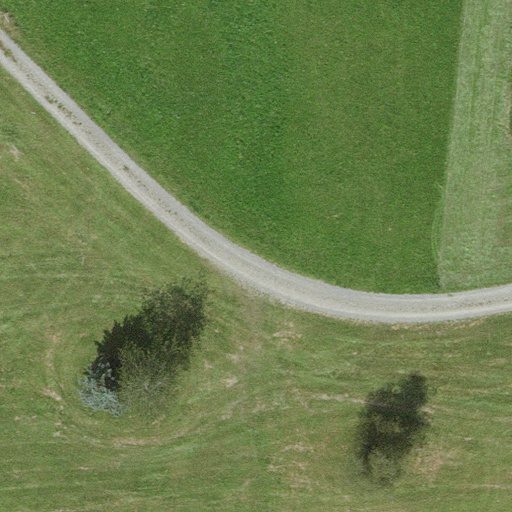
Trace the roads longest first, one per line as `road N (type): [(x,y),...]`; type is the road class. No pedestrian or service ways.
road 1 (track): [(511,306),(414,319),(339,311),(260,281),(190,233),(0,47)]
road 2 (track): [(260,281),(234,399),(162,451),(96,473)]
